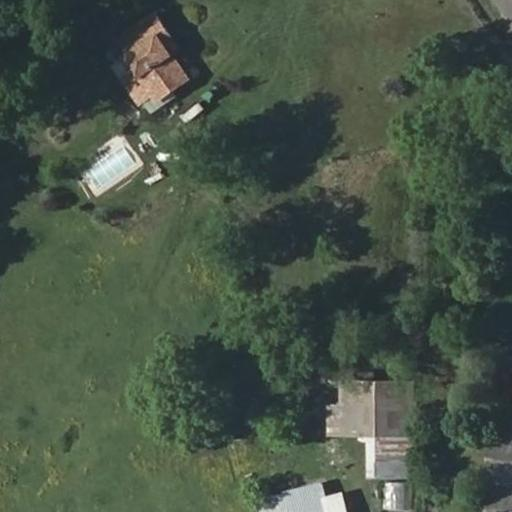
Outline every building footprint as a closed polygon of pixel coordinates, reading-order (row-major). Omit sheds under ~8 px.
[(178,38),(163,12),(123,39),(134,57),(130,61),(136,71),(125,78),(143,108),(150,103),(159,98),(162,103),(169,102),(191,87),(198,78),(178,51),(171,42),(178,38)] [(178,51),(184,48),(178,38),(171,42),(178,51)] [(130,61),(118,70),(125,78),(136,71),(130,61)] [(150,103),(160,121),(195,96),(191,87),(169,102),(162,103),(159,98),(150,103)] [(511,430),(511,356),(495,354),(487,427),(511,430)] [(377,437),(417,436),(414,379),(339,381),(341,438),(377,437)] [(511,488),(511,430),(487,427),(487,487),(511,488)] [(417,436),(377,437),(378,477),(418,476),(417,436)] [(407,482),(392,481),(391,505),(406,506),(407,482)] [(487,511),(511,511),(511,488),(487,487),(487,511)] [(329,511),(352,511),(344,488),(323,495),(329,511)] [(287,511),(329,511),(323,495),(286,507),(287,511)]
